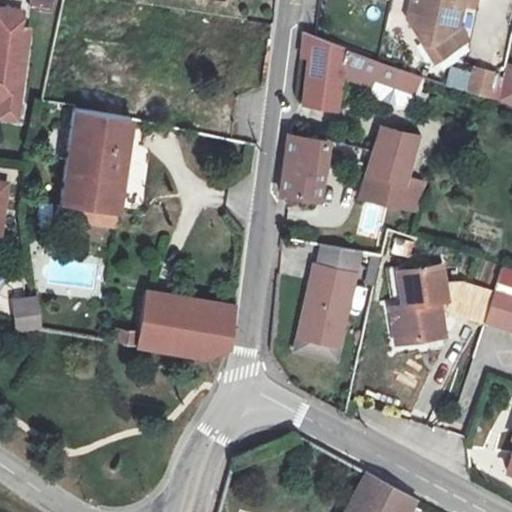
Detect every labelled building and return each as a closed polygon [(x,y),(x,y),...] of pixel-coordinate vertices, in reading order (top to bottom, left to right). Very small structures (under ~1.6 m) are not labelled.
[(54,9),(54,0),(30,0),(30,9),(54,9)] [(414,0),(411,13),(419,27),(436,19),(444,32),(458,23),(463,0),(414,0)] [(28,19),(0,13),(0,105),(20,109),(33,36),(25,34),(28,19)] [(436,19),(419,27),(425,36),(434,39),(444,32),(436,19)] [(319,40),(306,36),(303,56),(312,60),(303,107),(335,107),(343,70),(375,81),(396,88),(401,68),(319,40)] [(511,66),(506,65),(505,74),(499,102),(511,106),(511,66)] [(505,74),(483,69),(478,94),(495,100),(499,102),(505,74)] [(129,122),(63,110),(48,197),(114,209),(129,122)] [(419,210),(429,176),(410,170),(420,135),(383,127),(375,152),(368,176),(403,186),(396,206),(419,210)] [(317,202),(327,141),(294,135),(290,135),(283,196),(317,202)] [(368,176),(360,201),(396,206),(403,186),(368,176)] [(11,187),(0,185),(0,238),(2,239),(11,187)] [(360,252),(322,246),(318,269),(313,268),(302,338),(302,340),(344,347),(360,252)] [(463,290),(483,291),(484,274),(464,273),(463,290)] [(419,282),(419,277),(397,278),(399,311),(387,312),(388,348),(413,347),(413,340),(438,339),(438,323),(437,320),(434,320),(434,312),(443,311),(442,281),(419,282)] [(511,319),(511,284),(500,280),(489,312),(511,319)] [(228,345),(236,307),(146,290),(139,332),(117,328),(115,342),(204,357),(228,345)] [(39,294),(13,296),(15,323),(42,328),(39,294)] [(413,340),(413,347),(439,346),(438,339),(413,340)] [(343,360),(344,347),(302,340),(299,353),(343,360)] [(411,511),(418,500),(369,474),(347,511),(411,511)]
